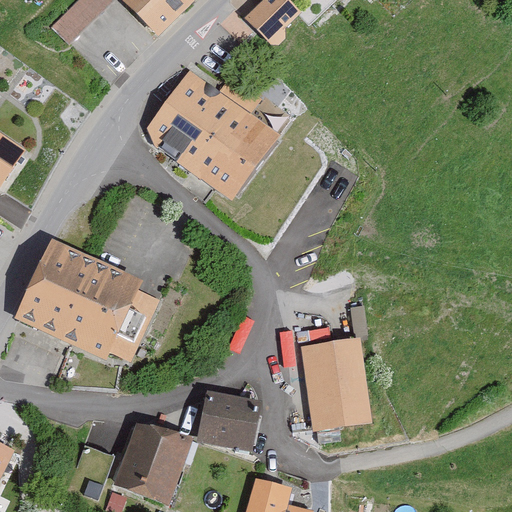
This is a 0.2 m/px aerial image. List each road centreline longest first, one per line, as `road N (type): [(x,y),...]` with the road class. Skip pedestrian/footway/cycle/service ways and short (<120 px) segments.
road 1 (residential): [(248,362),(271,391),(285,449),(316,466),(439,448),(511,416)]
road 2 (residential): [(248,362),(265,300),(246,251),(171,189),(96,143)]
road 3 (residential): [(0,390),(120,408),(183,397),(248,362)]
road 4 (unclassified): [(0,307),(96,143)]
road 5 (unclassified): [(96,143),(220,0)]
